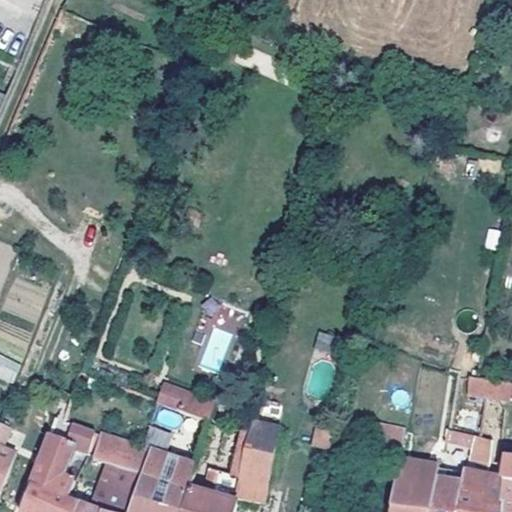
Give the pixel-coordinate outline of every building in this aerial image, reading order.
[(200,364),(217,371),(231,335),(215,329),(200,364)] [(0,377),(14,381),(20,360),(0,354),(0,377)] [(511,387),(476,382),(469,381),(468,399),(505,403),(511,403),(511,387)] [(185,395),(178,411),(210,422),(211,418),(215,406),(185,395)] [(511,403),(505,403),(500,430),(511,430),(511,403)] [(144,479),(133,511),(182,511),(189,490),(210,422),(178,411),(160,404),(154,423),(174,430),(171,437),(151,429),(144,450),(153,453),(144,479)] [(88,458),(96,433),(63,422),(58,420),(22,511),(77,511),(79,506),(70,503),(77,484),(63,478),(72,452),(88,458)] [(282,432),(254,424),(252,430),(239,482),(234,502),(265,506),(269,484),(280,441),(282,432)] [(13,431),(0,426),(0,500),(0,501),(18,457),(5,451),(13,431)] [(329,449),(332,430),(315,427),(311,446),(329,449)] [(239,482),(252,430),(245,428),(231,480),(239,482)] [(491,445),(448,432),(445,445),(470,452),(467,461),(475,464),(474,476),(463,474),(460,486),(456,511),(478,511),(485,478),(491,445)] [(373,434),(368,459),(396,465),(402,440),(373,434)] [(93,461),(109,466),(144,479),(153,453),(144,450),(101,435),(93,461)] [(499,482),(485,478),(478,511),(511,511),(511,460),(503,460),(499,482)] [(430,511),(435,481),(437,469),(401,463),(400,466),(391,511),(430,511)] [(109,466),(92,510),(97,511),(133,511),(144,479),(109,466)] [(182,511),(231,511),(234,502),(239,482),(231,480),(213,475),(209,474),(202,494),(189,490),(182,511)] [(456,511),(460,486),(435,481),(430,511),(456,511)]
